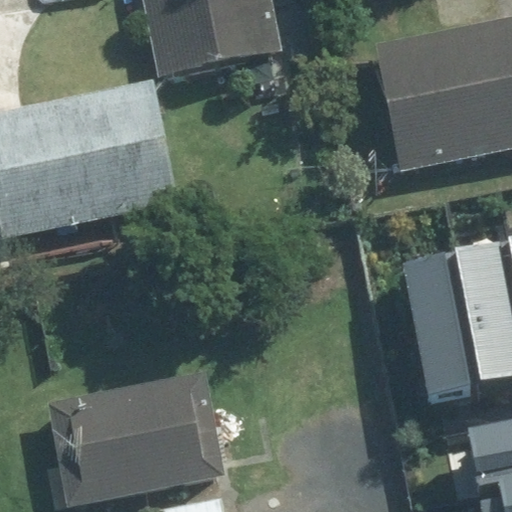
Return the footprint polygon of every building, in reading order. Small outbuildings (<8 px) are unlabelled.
[(141,0),(160,90),(278,64),(264,0),(141,0)] [(511,27),(373,52),(394,178),(511,157),(511,27)] [(149,91),(0,115),(0,248),(170,221),(149,91)] [(481,396),(511,390),(511,287),(505,250),(455,260),(481,396)] [(431,406),(481,396),(455,260),(404,270),(431,406)] [(222,511),(203,389),(38,416),(53,511),(222,511)] [(511,426),(467,436),(478,487),(511,480),(511,426)] [(511,511),(511,480),(478,487),(482,511),(511,511)]
